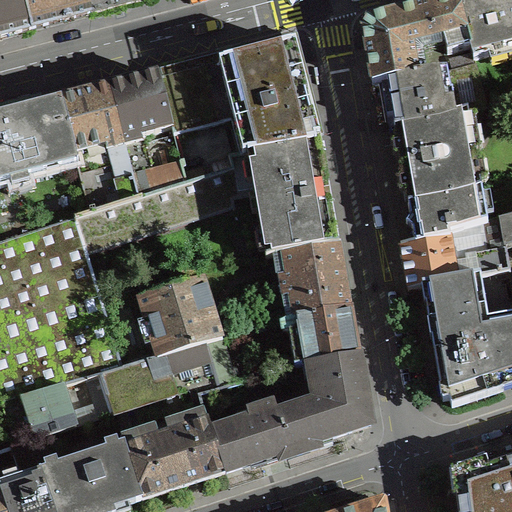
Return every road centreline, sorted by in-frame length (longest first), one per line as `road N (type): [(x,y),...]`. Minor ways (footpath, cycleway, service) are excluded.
road 1 (residential): [(400,452),(326,0)]
road 2 (secondary): [(303,0),(0,81)]
road 3 (residential): [(400,452),(216,511)]
